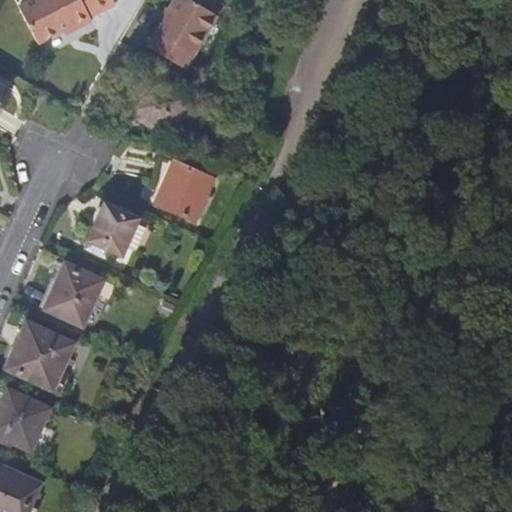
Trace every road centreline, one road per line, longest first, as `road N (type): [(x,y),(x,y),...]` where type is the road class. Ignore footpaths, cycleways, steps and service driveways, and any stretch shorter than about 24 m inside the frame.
road 1 (track): [(332,511),(511,181)]
road 2 (residential): [(0,272),(50,156)]
